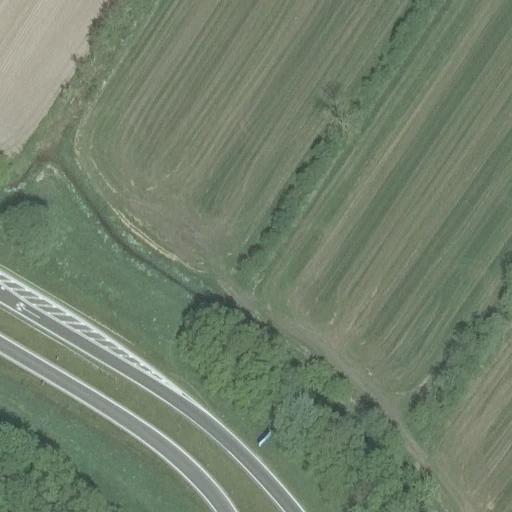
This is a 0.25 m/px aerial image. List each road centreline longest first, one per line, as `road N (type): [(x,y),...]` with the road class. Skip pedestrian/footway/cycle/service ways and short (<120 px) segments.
road 1 (trunk): [(292,511),(206,425),(0,294)]
road 2 (trunk): [(0,343),(157,441),(226,511)]
